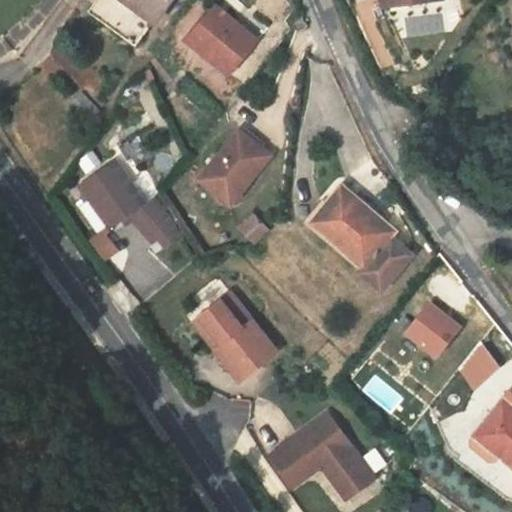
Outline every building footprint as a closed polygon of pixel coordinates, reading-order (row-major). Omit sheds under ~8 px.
[(139,43),(170,0),(97,0),(92,8),(139,43)] [(229,74),(257,40),(217,7),(189,41),(229,74)] [(82,92),(69,104),(88,124),(101,111),(82,92)] [(271,155),(240,130),(208,170),(225,184),(218,193),(232,204),(271,155)] [(138,135),(119,146),(128,161),(133,158),(137,164),(150,156),(138,135)] [(92,152),(83,159),(91,170),(100,163),(92,152)] [(124,218),(147,204),(115,161),(81,186),(91,200),(110,226),(111,228),(124,218)] [(225,184),(208,170),(200,179),(218,193),(225,184)] [(392,237),(396,231),(367,206),(365,209),(359,204),(361,202),(343,186),(313,222),(341,246),(366,267),(392,237)] [(147,204),(124,218),(128,223),(135,218),(154,244),(159,240),(165,249),(179,239),(171,228),(174,226),(154,199),(147,204)] [(91,200),(81,207),(100,233),(110,226),(91,200)] [(255,244),(269,229),(254,213),(239,228),(255,244)] [(341,246),(313,222),(309,226),(338,251),(341,246)] [(383,290),(413,255),(392,237),(366,267),(361,272),(383,290)] [(278,352),(231,292),(200,316),(223,344),(217,349),(241,380),(278,352)] [(449,312),(435,298),(409,326),(425,341),(449,312)] [(463,325),(449,312),(425,341),(437,353),(463,325)] [(223,344),(200,316),(195,321),(217,349),(223,344)] [(470,391),(497,368),(479,345),(451,368),(470,391)] [(511,463),(511,407),(503,400),(471,440),(472,446),(491,461),(497,460),(501,455),(511,463)] [(374,480),(328,414),(271,455),(293,486),(317,469),(325,470),(346,500),(374,480)]
